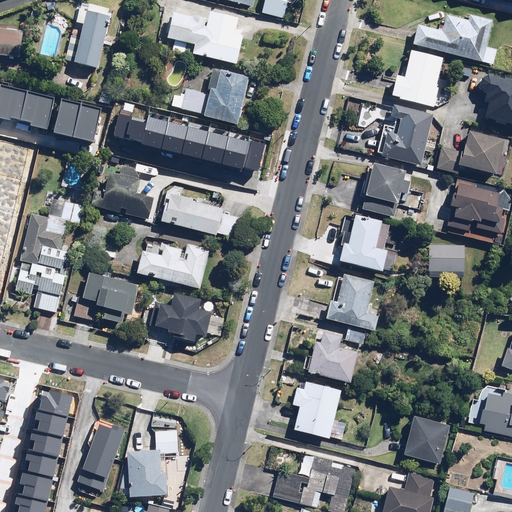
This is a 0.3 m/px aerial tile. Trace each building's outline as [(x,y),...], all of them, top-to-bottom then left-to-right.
[(266,0),(264,14),(286,18),(289,3),(296,4),(296,0),(266,0)] [(109,15),(111,8),(91,4),(90,11),(83,9),(80,22),(88,23),(85,38),(73,35),(67,63),(100,70),(112,15),(109,15)] [(173,52),(185,55),(186,52),(197,54),(239,63),(245,36),(236,34),(240,17),(212,11),(210,19),(176,12),(170,37),(176,38),(173,52)] [(490,46),(494,20),(469,13),(467,20),(449,15),(445,31),(422,25),(416,43),(494,65),(498,48),(490,46)] [(25,30),(0,27),(0,53),(22,56),(25,30)] [(445,58),(413,52),(408,77),(401,76),(396,98),(435,106),(445,58)] [(238,122),(249,76),(215,68),(204,114),(238,122)] [(511,124),(511,80),(493,75),(492,75),(491,76),(490,76),(489,76),(488,77),(487,77),(487,78),(486,78),(486,79),(485,79),(485,80),(484,80),(484,81),(484,82),(484,83),(483,84),(483,85),(484,86),(484,87),(484,88),(484,89),(485,90),(486,91),(487,92),(488,93),(489,93),(488,103),(491,104),(488,120),(511,124)] [(16,83),(1,80),(0,84),(0,94),(13,98),(16,83)] [(20,112),(15,133),(80,148),(86,121),(59,115),(61,106),(49,103),(52,93),(19,86),(14,111),(20,112)] [(102,88),(97,100),(111,106),(116,93),(102,88)] [(434,113),(395,105),(393,117),(402,119),(398,136),(389,134),(385,158),(424,166),(434,113)] [(114,133),(141,140),(146,121),(119,114),(114,133)] [(140,142),(161,148),(168,120),(148,115),(146,121),(141,140),(140,142)] [(161,148),(181,153),(188,125),(168,120),(161,148)] [(181,153),(201,158),(208,131),(188,125),(181,153)] [(201,158),(221,164),(229,136),(208,131),(201,158)] [(506,138),(472,132),(465,165),(500,171),(506,138)] [(221,164),(241,169),(242,165),(249,141),(229,136),(221,164)] [(249,141),(242,165),(258,169),(266,142),(250,138),(249,141)] [(465,152),(443,148),(439,168),(461,173),(465,152)] [(402,204),(404,194),(412,195),(415,181),(407,180),(409,170),(376,163),(370,194),(368,194),(364,209),(397,216),(399,204),(402,204)] [(100,192),(98,206),(122,212),(123,207),(128,208),(126,214),(149,220),(155,197),(140,193),(143,179),(143,178),(143,177),(142,177),(142,176),(142,175),(141,175),(141,174),(140,173),(139,172),(138,171),(137,170),(136,169),(135,169),(135,168),(134,168),(133,167),(132,167),(131,166),(130,166),(129,166),(128,166),(127,165),(126,165),(125,165),(124,165),(123,165),(123,174),(117,172),(110,181),(109,194),(100,192)] [(473,226),(504,233),(510,206),(500,204),(503,192),(457,182),(447,225),(472,231),(473,226)] [(194,196),(168,192),(163,221),(219,232),(224,208),(193,202),(194,196)] [(85,202),(67,199),(64,218),(82,221),(85,202)] [(385,248),(392,223),(357,213),(344,259),(386,271),(391,250),(385,248)] [(34,290),(39,291),(36,308),(58,311),(61,295),(64,296),(69,268),(66,268),(69,251),(63,249),(68,220),(33,214),(27,248),(31,249),(29,262),(34,263),(32,274),(22,272),(18,292),(33,295),(34,290)] [(0,247),(15,251),(18,228),(0,225),(0,247)] [(465,244),(430,242),(428,276),(463,278),(465,244)] [(164,253),(146,249),(140,273),(202,287),(211,249),(189,244),(187,252),(165,247),(164,253)] [(140,284),(91,271),(84,297),(80,296),(75,316),(96,321),(100,307),(107,309),(105,319),(126,324),(133,300),(136,301),(140,284)] [(334,296),(328,316),(377,329),(382,310),(371,307),(378,281),(347,273),(340,298),(334,296)] [(211,335),(215,312),(201,310),(203,299),(177,294),(175,305),(157,302),(153,325),(170,328),(169,333),(177,334),(176,338),(200,342),(201,333),(211,335)] [(367,328),(348,325),(345,339),(364,342),(367,328)] [(323,342),(316,341),(310,371),(353,381),(360,351),(340,346),(342,335),(325,331),(323,342)] [(511,346),(510,346),(503,364),(511,367),(511,346)] [(295,430),(343,439),(346,422),(335,420),(341,390),(305,382),(303,388),(298,387),(294,404),(300,405),(295,430)] [(511,393),(486,387),(479,421),(485,422),(484,428),(511,434),(511,393)] [(453,422),(415,412),(405,452),(443,461),(453,422)] [(127,431),(101,422),(80,482),(105,492),(127,431)] [(15,450),(11,469),(33,474),(28,497),(52,502),(67,429),(39,423),(36,437),(28,436),(24,452),(15,450)] [(163,472),(162,454),(180,453),(178,430),(155,431),(156,450),(130,451),(132,497),(168,496),(167,472),(163,472)] [(281,469),(274,496),(317,508),(321,492),(332,495),(327,510),(335,511),(344,511),(356,469),(342,465),(343,462),(316,454),(315,458),(307,456),(302,475),(281,469)] [(406,488),(393,484),(385,511),(431,511),(436,495),(431,494),(435,478),(410,472),(406,488)] [(471,511),(476,491),(450,485),(444,511),(471,511)]
